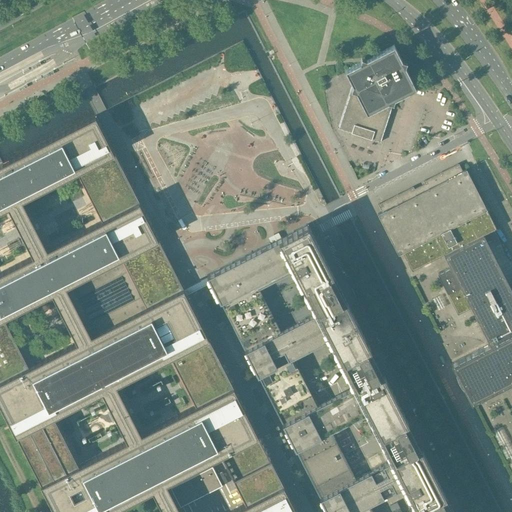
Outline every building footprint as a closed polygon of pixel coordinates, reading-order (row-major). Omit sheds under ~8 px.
[(394,45),(372,56),(364,60),(359,59),(358,63),(344,70),(352,85),(338,128),(352,133),(352,132),(371,138),(371,139),(380,142),(393,103),(394,99),(401,95),(416,88),(405,66),(406,61),(402,60),(394,45)] [(42,76),(44,79),(54,74),(52,71),(42,76)] [(0,404),(54,511),(109,511),(152,490),(163,511),(297,511),(177,275),(152,288),(149,281),(149,280),(150,280),(151,279),(151,278),(151,277),(152,277),(152,275),(151,274),(151,273),(151,272),(150,272),(149,271),(148,270),(147,270),(146,270),(145,270),(143,271),(140,264),(165,252),(95,115),(2,163),(0,163),(0,404)] [(382,212),(377,214),(398,254),(402,252),(412,271),(444,255),(450,267),(437,274),(457,313),(470,306),(489,344),(451,364),(455,372),(466,394),(471,403),(473,402),(498,389),(508,384),(509,383),(511,388),(511,291),(483,235),(489,232),(495,229),(496,228),(487,211),(483,202),(481,199),(466,169),(465,169),(462,171),(458,163),(423,181),(424,184),(414,189),(413,187),(378,204),(382,212)] [(282,423),(295,448),(301,445),(326,493),(319,496),(327,511),(454,511),(383,371),(307,224),(207,275),(220,301),(226,298),(250,345),(244,348),(257,374),(263,371),(276,396),(288,419),(282,423)] [(511,444),(506,430),(497,434),(511,471),(511,444)]
